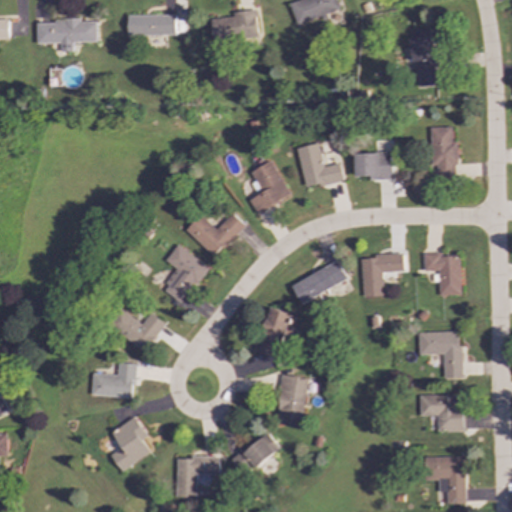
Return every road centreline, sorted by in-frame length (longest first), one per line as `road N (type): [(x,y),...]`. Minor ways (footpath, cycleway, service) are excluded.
road 1 (residential): [(480,0),(494,102),(502,511)]
road 2 (residential): [(496,218),(368,220),(306,234),(241,288),(201,360)]
road 3 (residential): [(216,367),(185,364),(175,378),(179,401),(202,411),(217,404),(224,381),(216,367)]
